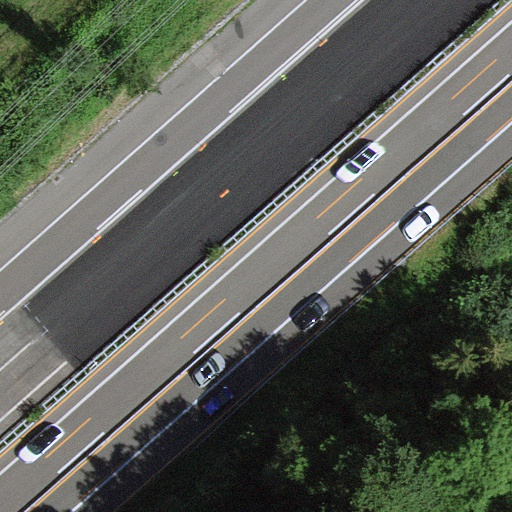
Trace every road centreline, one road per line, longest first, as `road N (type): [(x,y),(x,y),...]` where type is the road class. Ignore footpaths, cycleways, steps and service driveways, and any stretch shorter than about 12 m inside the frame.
road 1 (motorway): [(14,511),(511,72)]
road 2 (motorway): [(265,148),(0,374)]
road 3 (motorway): [(435,0),(265,148)]
road 4 (motorway): [(390,0),(265,148)]
